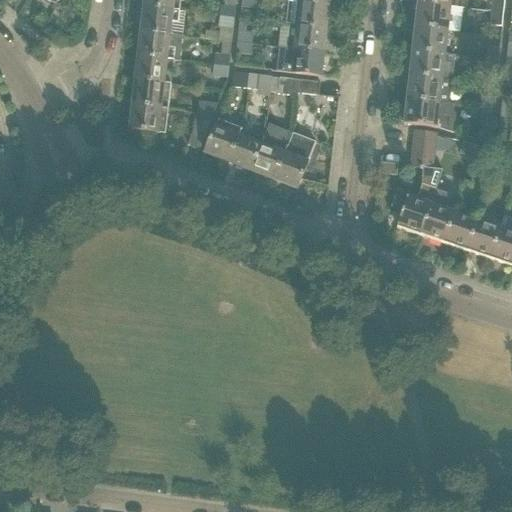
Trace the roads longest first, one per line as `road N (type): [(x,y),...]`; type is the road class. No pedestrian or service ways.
road 1 (residential): [(341,263),(138,182),(73,189)]
road 2 (residential): [(341,263),(372,0)]
road 3 (residential): [(197,511),(0,484)]
road 4 (residential): [(511,321),(341,263)]
road 5 (residential): [(107,0),(89,64),(34,109)]
road 6 (residential): [(73,189),(35,221),(0,294)]
